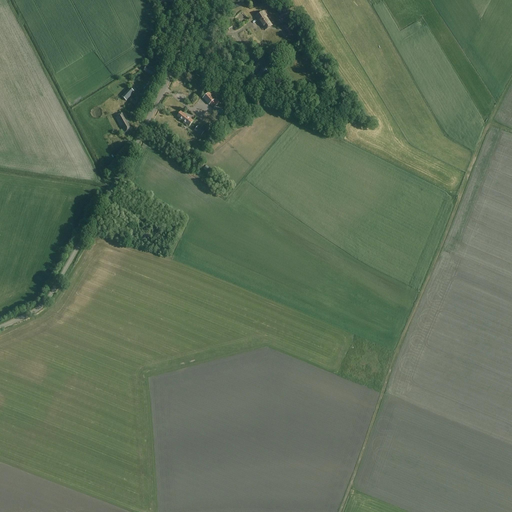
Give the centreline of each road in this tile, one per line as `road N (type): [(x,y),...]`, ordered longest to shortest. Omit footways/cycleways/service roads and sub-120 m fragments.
road 1 (track): [(341,511),(473,156),(511,76)]
road 2 (unclassified): [(0,328),(44,302),(130,153),(195,0)]
